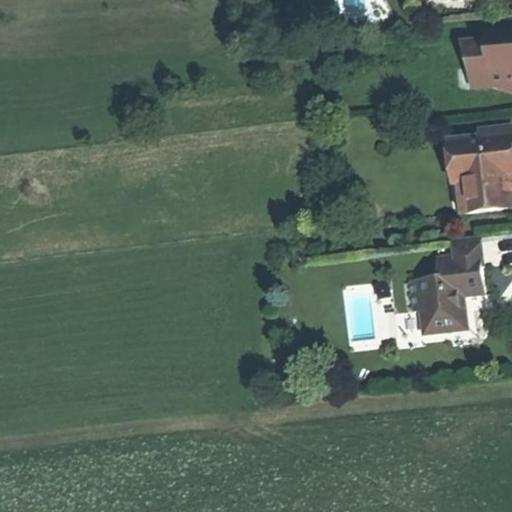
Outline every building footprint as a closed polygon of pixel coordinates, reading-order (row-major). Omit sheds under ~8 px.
[(490,40),(463,43),(471,66),(497,87),(511,92),(511,32),(490,35),(490,40)] [(497,87),(471,66),(473,88),(497,87)] [(484,139),(446,143),(447,148),(449,148),(458,147),(461,173),(467,172),(471,213),(511,208),(511,127),(483,131),(484,139)] [(458,147),(449,148),(453,183),(458,183),(462,214),(471,213),(467,172),(461,173),(458,147)] [(482,238),(454,241),(456,260),(441,262),(443,282),(413,285),(416,316),(425,315),(427,337),(469,332),(467,311),(462,308),(461,301),(466,300),(486,298),(483,270),(485,270),(482,238)]
